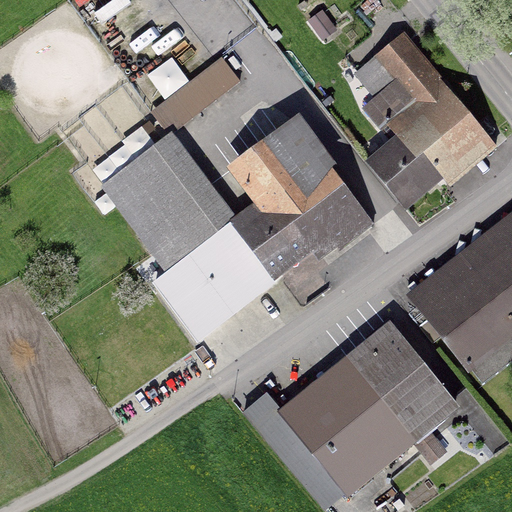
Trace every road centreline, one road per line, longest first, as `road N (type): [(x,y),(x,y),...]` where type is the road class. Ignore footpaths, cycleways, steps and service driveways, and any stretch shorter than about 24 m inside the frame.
road 1 (residential): [(8,511),(367,291),(511,181)]
road 2 (tertiary): [(429,0),(511,101)]
